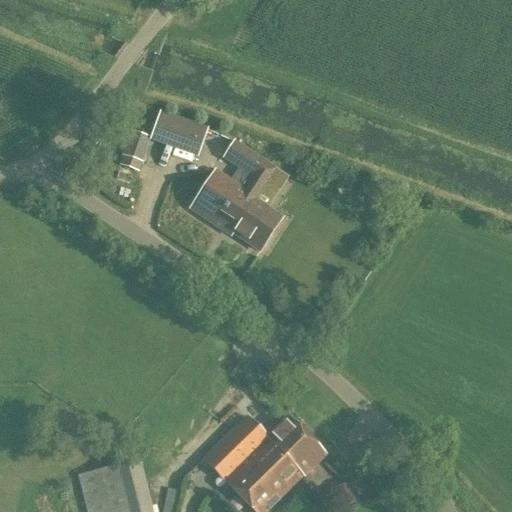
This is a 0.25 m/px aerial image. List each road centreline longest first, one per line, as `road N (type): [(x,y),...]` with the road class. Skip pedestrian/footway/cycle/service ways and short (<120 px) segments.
road 1 (unclassified): [(446,511),(425,475),(332,375),(77,195),(59,161)]
road 2 (unclassified): [(59,161),(71,127),(170,0)]
